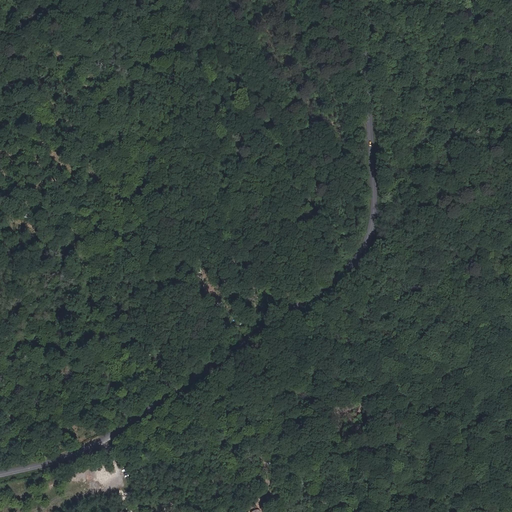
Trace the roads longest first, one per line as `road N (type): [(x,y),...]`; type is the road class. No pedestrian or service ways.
road 1 (tertiary): [(380,0),(368,59),(376,227),(355,261),(112,433),(0,474)]
road 2 (track): [(236,0),(376,206)]
road 3 (track): [(511,188),(395,246),(365,246)]
